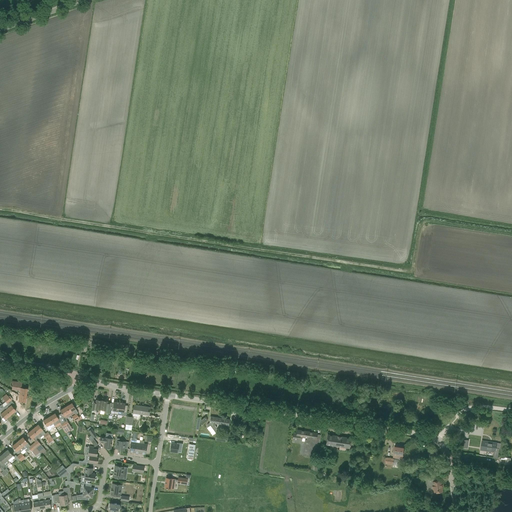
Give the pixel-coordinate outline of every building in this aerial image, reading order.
[(12,381),(11,386),(12,386),(16,387),(16,390),(20,391),(20,394),(27,395),(27,388),(21,388),(22,382),(12,381)] [(19,399),(18,401),(25,402),(27,395),(20,394),(19,399)] [(7,396),(3,399),(6,402),(7,403),(7,404),(4,407),(6,409),(11,415),(16,410),(12,406),(9,402),(11,400),(7,396)] [(100,410),(102,398),(100,398),(99,399),(99,400),(96,399),(96,401),(93,401),(91,411),(96,412),(96,409),(100,410)] [(104,399),(102,398),(100,410),(104,411),(104,413),(109,414),(110,403),(107,403),(108,401),(105,401),(105,400),(104,399)] [(111,421),(112,414),(118,415),(118,411),(120,401),(117,401),(117,402),(114,402),(113,404),(110,403),(109,414),(107,421),(110,422),(110,421),(111,421)] [(120,401),(118,411),(118,415),(126,416),(128,406),(125,405),(125,404),(122,403),(122,402),(120,401)] [(72,403),(66,407),(70,413),(73,411),(75,415),(72,416),(75,421),(78,419),(79,421),(80,420),(77,414),(78,413),(72,403)] [(149,415),(150,407),(146,407),(146,408),(144,407),(134,405),(133,413),(149,415)] [(1,410),(0,410),(0,413),(5,419),(11,415),(6,409),(4,407),(1,410)] [(66,407),(60,410),(65,419),(67,417),(66,415),(70,413),(66,407)] [(55,413),(49,417),(53,423),(57,420),(58,423),(60,422),(55,413)] [(133,417),(126,416),(125,424),(132,425),(133,417)] [(197,418),(196,426),(199,427),(200,427),(200,426),(208,420),(206,417),(206,416),(201,420),(201,419),(197,418)] [(49,417),(43,420),(48,429),(50,427),(49,425),(53,423),(49,417)] [(210,426),(216,434),(217,428),(215,425),(215,424),(217,424),(218,418),(210,417),(209,423),(207,424),(207,425),(207,426),(208,427),(209,427),(210,426)] [(218,418),(217,424),(217,428),(216,434),(215,440),(226,442),(226,441),(227,442),(228,438),(226,438),(227,436),(223,436),(224,434),(220,433),(220,429),(223,429),(224,425),(228,426),(229,420),(218,418)] [(72,430),(70,425),(69,424),(70,423),(69,421),(68,422),(66,420),(64,422),(67,427),(70,431),(72,430)] [(49,444),(53,440),(47,432),(45,434),(43,430),(38,424),(33,429),(40,438),(43,435),(49,444)] [(87,429),(88,431),(93,438),(97,436),(91,429),(90,427),(87,429)] [(40,438),(33,429),(27,433),(34,441),(39,437),(40,438)] [(319,445),(320,440),(321,435),(317,434),(317,433),(297,430),(297,434),(293,434),(292,440),(304,442),(302,456),(313,457),(314,448),(317,448),(317,445),(319,445)] [(349,448),(351,439),(327,435),(326,445),(349,448)] [(98,445),(93,438),(91,436),(88,438),(90,440),(95,447),(98,445)] [(17,442),(24,449),(27,446),(30,449),(35,456),(40,453),(32,444),(30,446),(23,437),(17,442)] [(111,449),(112,439),(105,438),(100,437),(99,442),(105,443),(104,448),(107,448),(107,449),(108,449),(109,450),(110,449),(111,449)] [(181,452),(183,443),(187,444),(188,438),(178,437),(177,443),(171,442),(170,451),(178,452),(178,451),(181,452)] [(116,441),(115,447),(118,447),(118,449),(118,450),(124,451),(125,448),(127,449),(128,442),(126,442),(122,441),(122,439),(117,438),(116,441)] [(41,455),(42,454),(45,452),(46,451),(37,440),(32,444),(40,453),(41,455)] [(484,441),(484,447),(486,447),(487,448),(487,449),(489,450),(494,450),(494,452),(493,458),(495,458),(498,458),(498,454),(499,449),(500,449),(501,447),(501,444),(488,442),(484,441)] [(24,449),(17,442),(12,446),(18,454),(24,449)] [(395,445),(393,454),(398,455),(397,458),(402,459),(403,456),(404,447),(395,445)] [(89,446),(88,456),(89,456),(98,457),(97,457),(98,450),(93,449),(94,447),(89,446)] [(14,458),(13,457),(13,456),(8,450),(3,454),(8,460),(10,462),(14,458)] [(98,457),(89,456),(88,463),(97,464),(98,457)] [(114,472),(113,477),(114,478),(115,479),(117,479),(118,478),(122,479),(126,479),(127,475),(123,474),(124,467),(121,467),(115,466),(114,472)] [(86,481),(90,481),(91,480),(94,481),(95,474),(91,474),(91,472),(92,472),(92,468),(86,467),(84,476),(81,475),(80,483),(86,484),(86,481)] [(57,473),(61,478),(66,476),(71,475),(64,468),(57,473)] [(178,477),(178,480),(175,479),(166,478),(165,487),(166,488),(167,488),(174,489),(175,481),(178,482),(187,484),(187,479),(178,477)] [(433,478),(426,479),(428,488),(431,487),(432,489),(435,489),(435,493),(443,492),(443,487),(442,485),(441,481),(434,482),(433,478)] [(122,485),(112,484),(111,489),(111,491),(111,495),(120,496),(122,485)] [(59,494),(54,495),(55,502),(55,503),(60,502),(61,506),(68,504),(68,501),(67,494),(70,493),(69,487),(63,488),(63,491),(64,495),(59,496),(59,494)] [(76,496),(77,500),(82,499),(88,500),(89,498),(92,498),(92,495),(93,495),(93,492),(93,490),(92,490),(92,488),(84,487),(83,495),(82,495),(76,496)] [(43,496),(45,508),(51,507),(50,505),(53,505),(51,491),(46,492),(47,495),(43,496)]
